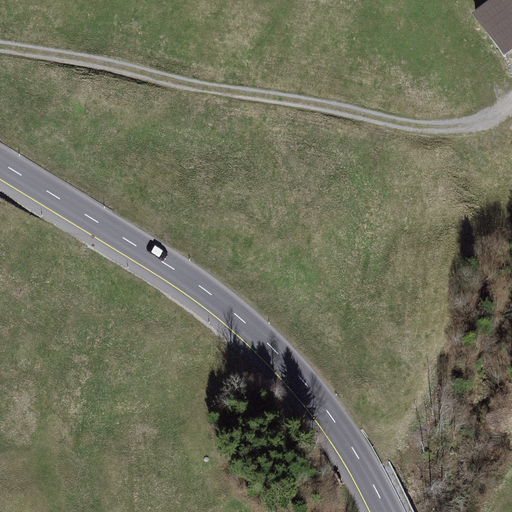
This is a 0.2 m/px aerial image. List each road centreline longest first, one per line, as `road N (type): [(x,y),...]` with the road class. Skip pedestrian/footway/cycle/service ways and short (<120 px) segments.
road 1 (tertiary): [(0,161),(211,294),(279,355),(330,415),(385,511)]
road 2 (track): [(0,47),(105,59),(191,86),(417,123),(476,113),(511,92)]
